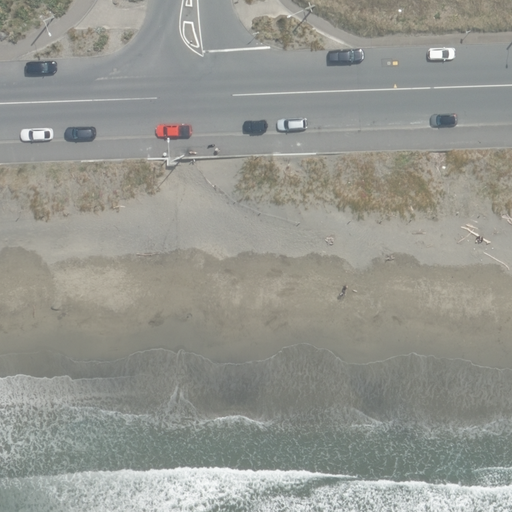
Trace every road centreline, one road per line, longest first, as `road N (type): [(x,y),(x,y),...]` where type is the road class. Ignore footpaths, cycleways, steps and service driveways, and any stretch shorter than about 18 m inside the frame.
road 1 (secondary): [(511,83),(192,93)]
road 2 (secondary): [(192,93),(0,101)]
